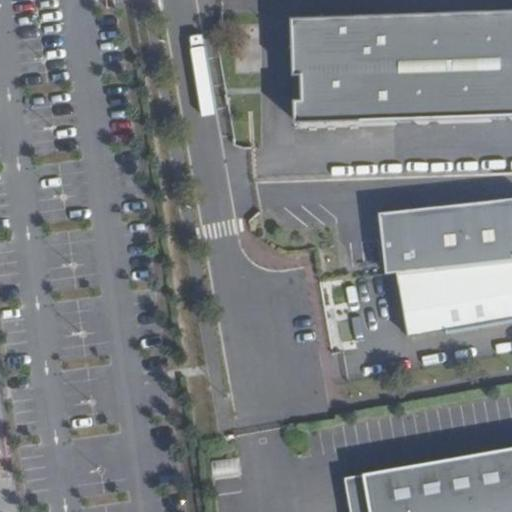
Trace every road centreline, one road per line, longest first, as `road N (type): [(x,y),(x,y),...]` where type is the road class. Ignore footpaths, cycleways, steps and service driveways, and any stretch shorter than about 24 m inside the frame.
road 1 (unclassified): [(255,422),(178,0)]
road 2 (unknown): [(264,172),(511,157)]
road 3 (unknown): [(264,172),(250,0)]
